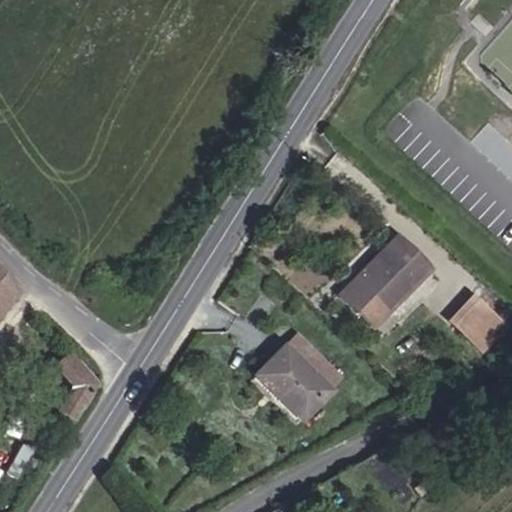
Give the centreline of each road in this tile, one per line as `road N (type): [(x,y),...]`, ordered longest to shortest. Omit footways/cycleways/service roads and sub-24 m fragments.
road 1 (secondary): [(374,0),(140,368)]
road 2 (residential): [(511,396),(470,397),(412,419),(250,511)]
road 3 (unclassified): [(140,368),(0,245)]
road 4 (secondary): [(140,368),(47,511)]
